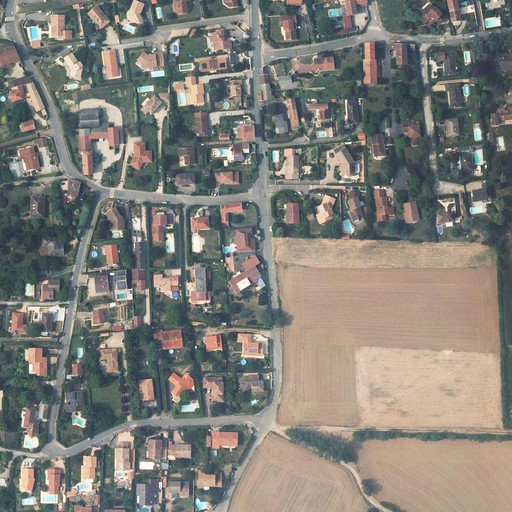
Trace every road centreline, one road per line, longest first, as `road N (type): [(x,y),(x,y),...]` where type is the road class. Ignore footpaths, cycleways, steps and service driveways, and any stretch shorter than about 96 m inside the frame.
road 1 (residential): [(100,191),(82,243),(52,416),(53,453)]
road 2 (track): [(273,427),(511,431)]
road 3 (residential): [(268,422),(277,365),(263,191)]
road 4 (residential): [(53,453),(142,421),(268,422)]
road 5 (residential): [(100,191),(72,174),(12,31)]
road 6 (residential): [(263,191),(210,200),(100,191)]
road 7 (track): [(268,422),(344,463),(371,501),(391,511)]
road 8 (residential): [(421,41),(435,188)]
road 9 (residential): [(385,39),(398,182)]
road 10 (residential): [(263,191),(256,55)]
road 11 (residential): [(377,35),(256,55)]
